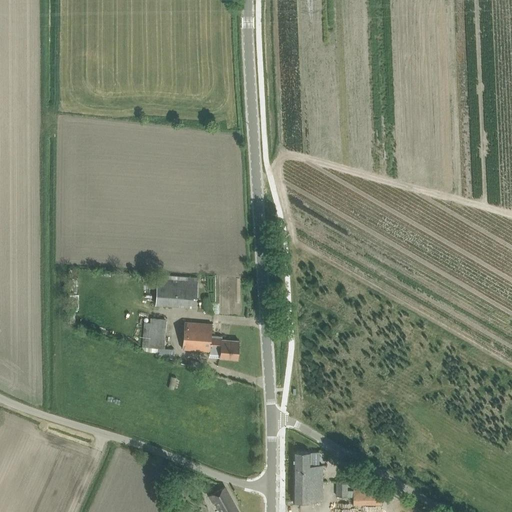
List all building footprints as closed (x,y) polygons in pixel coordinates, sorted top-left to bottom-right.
[(158,275),(156,304),(196,307),(198,278),(158,275)] [(149,321),(143,321),(142,347),(165,348),(166,318),(149,317),(149,321)] [(212,324),(202,323),(185,321),(183,349),(220,352),(219,357),(228,358),(238,359),(239,340),(221,339),(222,336),(211,335),(212,324)] [(177,377),(171,376),(168,387),(174,389),(177,377)] [(310,465),(311,451),(293,451),(293,501),(322,502),(323,465),(310,465)] [(168,492),(177,497),(186,481),(176,476),(168,492)] [(337,482),(337,496),(347,496),(347,482),(337,482)] [(209,496),(213,503),(215,502),(220,511),(238,511),(225,486),(209,496)] [(382,490),(353,490),(353,504),(382,504),(382,490)]
